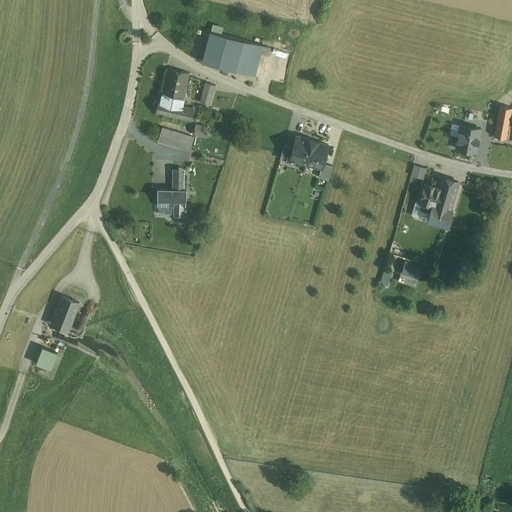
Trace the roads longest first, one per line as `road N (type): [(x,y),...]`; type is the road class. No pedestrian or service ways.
road 1 (unclassified): [(511,176),(418,154),(300,110),(212,77),(165,46)]
road 2 (track): [(87,210),(112,241),(246,511)]
road 3 (unclassified): [(0,320),(9,296),(98,192),(138,55)]
